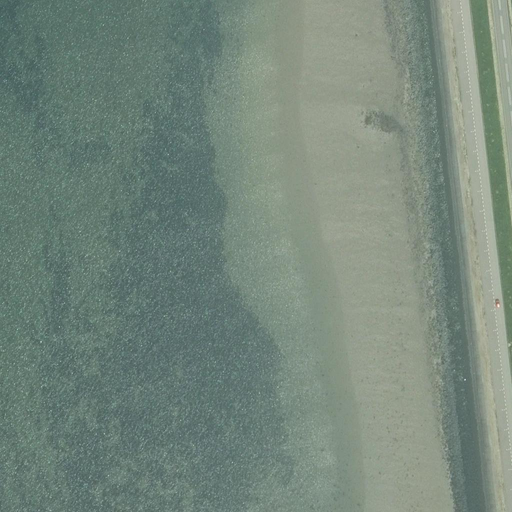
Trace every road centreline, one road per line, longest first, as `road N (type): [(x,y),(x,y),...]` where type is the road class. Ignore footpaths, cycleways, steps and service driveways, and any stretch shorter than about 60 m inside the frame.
road 1 (unclassified): [(511,431),(460,0)]
road 2 (trunk): [(511,174),(493,0)]
